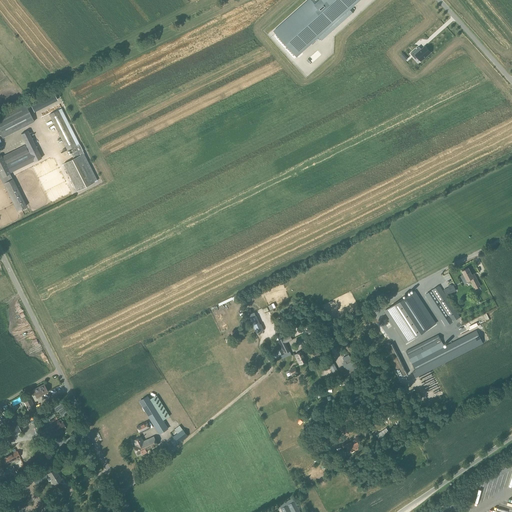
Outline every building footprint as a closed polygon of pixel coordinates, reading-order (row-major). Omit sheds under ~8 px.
[(308,0),(273,31),(297,57),(319,37),(322,40),(353,13),(350,9),(360,0),(308,0)] [(425,10),(420,15),(424,19),(429,14),(425,10)] [(389,15),(380,24),(385,30),(394,21),(389,15)] [(348,31),(341,36),(344,42),(351,37),(348,31)] [(418,47),(411,53),(415,59),(417,57),(421,61),(430,52),(424,45),(421,49),(421,48),(420,49),(418,47)] [(57,100),(51,88),(28,100),(34,112),(57,100)] [(0,132),(3,137),(34,122),(24,102),(0,114),(0,132)] [(33,113),(34,116),(59,105),(57,102),(33,113)] [(77,191),(97,181),(61,108),(49,114),(67,150),(69,149),(73,159),(63,164),(77,191)] [(30,153),(37,150),(28,131),(20,134),(30,153)] [(5,165),(29,153),(25,145),(1,157),(1,155),(0,155),(0,170),(1,172),(0,172),(0,178),(3,184),(3,183),(17,211),(26,206),(10,173),(5,165)] [(465,284),(468,283),(469,282),(468,280),(470,279),(475,289),(480,286),(474,274),(472,275),(468,268),(462,271),(464,275),(461,276),(465,284)] [(460,317),(456,311),(439,285),(425,295),(446,326),(460,317)] [(447,296),(452,293),(449,287),(444,290),(447,296)] [(436,323),(415,291),(385,310),(384,311),(387,315),(405,344),(436,323)] [(260,325),(256,316),(250,319),(256,333),(263,330),(261,324),(260,325)] [(451,339),(469,330),(467,327),(450,335),(451,339)] [(416,378),(420,376),(483,343),(476,330),(412,363),(415,370),(412,371),(416,378)] [(286,342),(292,339),(290,335),(284,338),(283,338),(278,340),(285,353),(290,350),(286,342)] [(410,359),(437,345),(433,337),(406,351),(410,359)] [(299,364),(307,360),(303,351),(295,354),(299,364)] [(348,371),(341,375),(343,378),(359,369),(354,360),(352,362),(348,355),(343,358),(345,362),(343,363),(348,371)] [(33,392),(36,398),(47,392),(45,386),(44,386),(43,384),(32,390),(33,392)] [(160,401),(153,405),(148,396),(139,401),(159,434),(168,429),(163,421),(170,416),(160,401)] [(29,412),(36,409),(30,399),(24,402),(29,412)] [(339,428),(356,420),(351,411),(334,420),(339,428)] [(58,420),(52,424),(54,427),(52,428),(55,432),(57,431),(57,432),(66,427),(62,422),(62,421),(60,422),(58,420)] [(140,433),(150,428),(150,427),(148,422),(137,427),(139,432),(140,432),(140,433)] [(8,430),(11,436),(21,431),(17,425),(14,427),(13,425),(9,427),(9,429),(8,430)] [(48,436),(52,434),(47,427),(44,430),(48,436)] [(376,435),(380,440),(390,433),(386,428),(376,435)] [(175,446),(188,436),(182,429),(169,439),(175,446)] [(336,445),(343,441),(340,436),(333,440),(336,445)] [(134,446),(138,454),(140,453),(142,455),(148,452),(147,450),(157,445),(154,437),(143,442),(141,437),(135,440),(137,445),(134,446)] [(353,445),(351,442),(344,445),(348,453),(354,450),(355,451),(360,448),(358,443),(353,445)] [(325,452),(331,449),(328,443),(322,446),(325,452)] [(16,459),(19,457),(17,452),(4,458),(7,463),(14,460),(15,461),(17,461),(16,459)] [(13,466),(3,471),(7,478),(17,473),(13,466)] [(54,484),(61,479),(55,469),(47,474),(54,484)] [(37,475),(40,479),(47,475),(44,471),(37,475)] [(62,490),(53,495),(56,500),(61,498),(63,501),(67,499),(62,490)] [(300,511),(295,501),(293,498),(283,503),(285,506),(280,509),(282,511),(300,511)]
